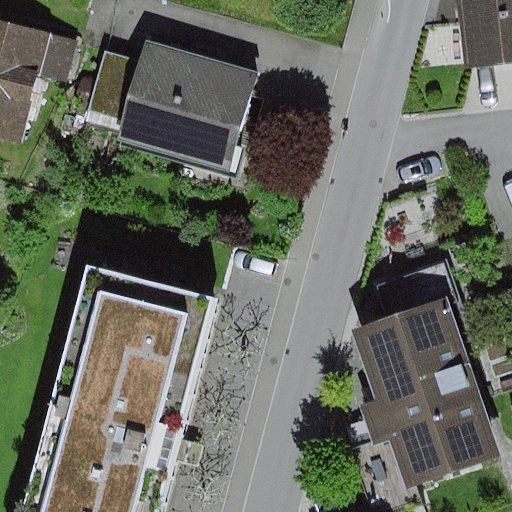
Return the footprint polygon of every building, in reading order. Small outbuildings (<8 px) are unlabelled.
[(511,0),(468,0),(474,74),(511,70),(511,0)] [(63,38),(0,19),(0,136),(31,146),(63,38)] [(157,40),(151,62),(120,54),(105,110),(136,118),(129,146),(259,180),(287,74),(157,40)] [(174,511),(231,301),(101,267),(35,511),(174,511)] [(431,317),(375,336),(395,394),(376,401),(389,439),(405,434),(421,481),(480,461),(431,317)]
